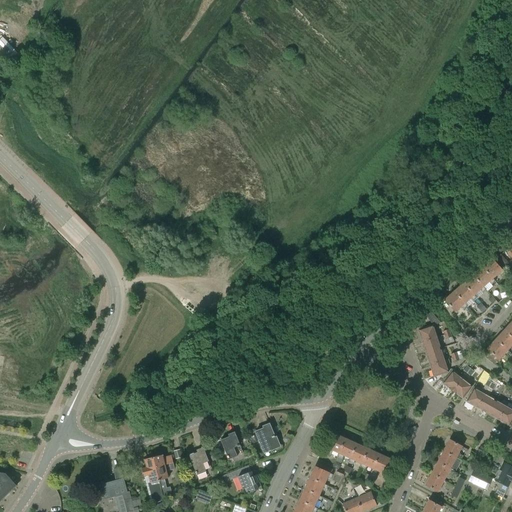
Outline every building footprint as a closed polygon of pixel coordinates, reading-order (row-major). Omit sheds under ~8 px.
[(491,258),(482,266),(492,279),(498,274),(500,277),(504,273),(491,258)] [(492,279),(482,266),(472,275),(483,287),(489,282),(491,285),(495,281),(492,279)] [(486,290),(472,275),(463,283),(474,295),(479,290),(482,293),(486,290)] [(472,301),(472,302),(473,302),(477,299),(474,295),(463,283),(454,291),(465,303),(470,299),(472,301)] [(465,303),(454,291),(444,300),(455,312),(461,307),(463,310),(467,306),(465,303)] [(479,304),(477,307),(482,312),(486,309),(481,303),(479,304)] [(418,330),(422,342),(436,337),(433,325),(418,330)] [(511,337),(504,330),(495,339),(507,350),(511,345),(511,337)] [(422,342),(426,353),(440,348),(436,337),(422,342)] [(507,350),(495,339),(486,349),(491,353),(498,360),(504,354),(507,357),(510,353),(507,350)] [(426,353),(430,365),(444,360),(440,348),(426,353)] [(487,356),(495,363),(498,360),(491,353),(487,356)] [(444,360),(430,365),(434,376),(448,372),(444,360)] [(483,370),(477,380),(484,384),(490,374),(483,370)] [(449,388),(453,391),(462,379),(452,371),(443,382),(449,387),(449,388)] [(462,379),(453,391),(456,394),(457,393),(463,398),(471,387),(462,379)] [(467,401),(477,407),(485,394),(474,388),(467,401)] [(477,407),(488,413),(496,400),(485,394),(477,407)] [(488,413),(499,420),(506,406),(496,400),(488,413)] [(511,409),(506,406),(499,420),(509,426),(511,420),(511,409)] [(263,428),(255,432),(265,455),(280,449),(270,426),(269,426),(269,424),(263,426),(263,428)] [(230,464),(245,458),(233,427),(232,427),(234,432),(228,434),(229,437),(221,440),(230,464)] [(339,453),(345,438),(334,433),(326,452),(331,454),(332,451),(339,453)] [(344,456),(350,459),(357,444),(345,438),(339,453),(337,457),(342,459),(344,456)] [(449,440),(443,451),(456,458),(462,447),(449,440)] [(368,449),(357,444),(350,459),(349,462),(354,464),(355,461),(362,464),(368,449)] [(212,470),(203,447),(196,450),(197,452),(189,456),(197,476),(212,470)] [(373,469),(380,454),(368,449),(362,464),(360,467),(365,469),(366,466),(373,469)] [(443,451),(437,462),(450,469),(455,472),(461,461),(456,458),(443,451)] [(373,469),(371,472),(375,474),(376,474),(378,471),(384,474),(391,459),(380,454),(373,469)] [(163,455),(154,457),(156,467),(155,467),(162,495),(171,492),(170,487),(167,488),(164,479),(169,478),(169,477),(168,477),(167,471),(175,469),(174,465),(171,466),(169,456),(163,458),(163,456),(163,455)] [(472,456),(468,464),(475,467),(478,459),(472,456)] [(162,495),(155,467),(156,467),(154,457),(143,460),(144,461),(145,460),(146,467),(142,468),(146,484),(148,483),(152,498),(162,495)] [(437,462),(431,474),(444,481),(450,469),(437,462)] [(494,494),(502,498),(511,478),(511,466),(503,462),(495,480),(500,482),(494,494)] [(475,467),(468,464),(464,474),(470,477),(475,467)] [(254,470),(251,472),(248,465),(222,476),(225,483),(238,477),(245,494),(262,488),(259,482),(261,482),(258,474),(256,475),(254,470)] [(315,466),(310,478),(324,485),(327,478),(331,480),(333,475),(315,466)] [(126,511),(124,500),(131,499),(129,492),(128,493),(121,468),(114,470),(117,480),(99,485),(103,499),(115,496),(118,511),(126,511)] [(468,481),(487,490),(492,479),(473,470),(468,481)] [(5,474),(0,472),(0,502),(3,499),(16,486),(5,474)] [(444,481),(431,474),(425,485),(438,492),(444,481)] [(459,477),(455,486),(461,489),(465,480),(459,477)] [(328,486),(324,485),(310,478),(304,489),(319,496),(322,489),(325,491),(328,486)] [(461,489),(455,486),(450,496),(456,498),(461,489)] [(304,489),(299,500),(314,507),(317,500),(320,502),(323,497),(319,496),(304,489)] [(371,492),(357,498),(362,511),(377,506),(371,492)] [(212,496),(207,494),(204,502),(209,504),(212,496)] [(362,511),(357,498),(342,504),(345,511),(362,511)] [(128,511),(134,511),(131,499),(124,500),(126,511),(128,511)] [(299,500),(294,511),(295,511),(315,511),(317,509),(314,507),(299,500)] [(428,500),(422,511),(423,511),(438,511),(441,507),(428,500)]
